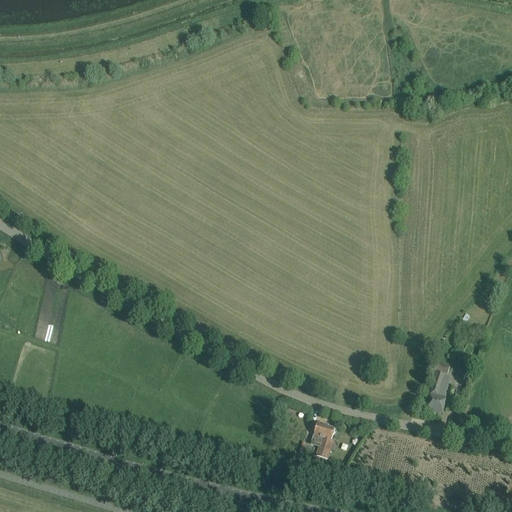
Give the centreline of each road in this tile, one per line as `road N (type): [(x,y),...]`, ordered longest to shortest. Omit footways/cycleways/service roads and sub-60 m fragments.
road 1 (unclassified): [(511,449),(288,392),(0,222)]
road 2 (secondary): [(313,511),(0,429)]
